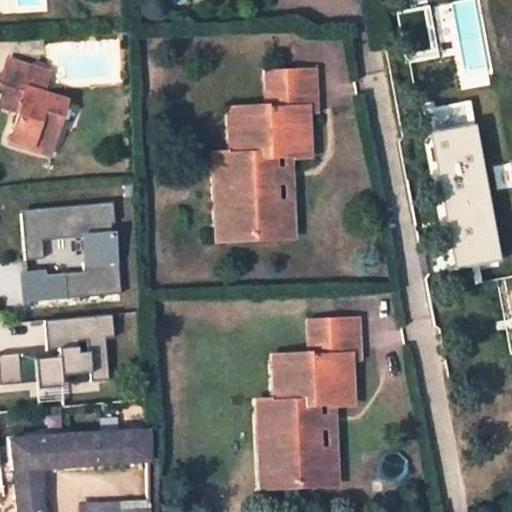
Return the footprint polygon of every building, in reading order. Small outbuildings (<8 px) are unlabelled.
[(8,139),(50,152),(65,102),(41,93),(48,73),(6,60),(0,79),(0,87),(21,94),(15,115),(8,139)] [(232,111),(234,155),(228,155),(215,156),(217,200),(227,199),(229,238),(283,236),(281,202),(275,202),(273,156),(290,155),(304,154),(302,109),(309,109),(314,109),(313,71),(262,73),(264,110),(232,111)] [(0,110),(15,115),(21,94),(0,87),(0,110)] [(302,109),(304,154),(310,154),(309,109),(302,109)] [(226,112),(228,155),(234,155),(232,111),(226,112)] [(294,235),(290,155),(273,156),(275,202),(281,202),(283,236),(294,235)] [(210,156),(214,238),(229,238),(227,199),(217,200),(215,156),(210,156)] [(112,202),(86,205),(87,208),(79,209),(79,205),(60,207),(61,210),(54,211),(54,208),(35,209),(35,212),(20,214),(24,260),(42,258),(41,240),(87,236),(89,262),(82,262),(83,271),(83,278),(64,280),(63,273),(43,274),(43,269),(25,272),(28,302),(83,297),(83,289),(103,287),(104,295),(120,294),(117,259),(113,260),(110,224),(114,223),(112,202)] [(83,271),(63,273),(64,280),(83,278),(83,271)] [(103,287),(83,289),(83,297),(104,295),(103,287)] [(113,340),(111,317),(43,323),(46,352),(57,351),(58,359),(34,361),(33,354),(0,356),(0,386),(35,384),(60,381),(60,378),(90,375),(90,384),(108,382),(104,341),(113,340)] [(319,451),(316,405),(334,404),(348,403),(346,357),(352,357),(357,357),(355,320),(307,322),(309,357),(275,358),(277,402),(270,402),(258,403),(261,452),(272,451),(274,486),(326,484),(325,451),(319,451)] [(268,358),(270,402),(277,402),(275,358),(268,358)] [(60,381),(35,384),(36,391),(61,389),(60,381)] [(61,389),(36,391),(37,411),(63,409),(61,389)] [(253,403),(257,486),(274,486),(272,451),(261,452),(258,403),(253,403)] [(337,483),(334,404),(316,405),(319,451),(325,451),(326,484),(337,483)] [(147,431),(94,434),(46,438),(7,440),(12,471),(40,469),(125,463),(125,504),(84,505),(84,511),(149,511),(150,496),(147,431)] [(15,497),(41,496),(40,469),(12,471),(15,497)] [(15,497),(16,511),(42,511),(41,496),(15,497)]
